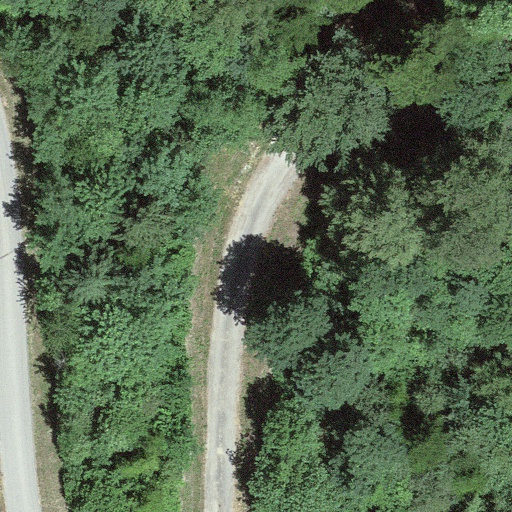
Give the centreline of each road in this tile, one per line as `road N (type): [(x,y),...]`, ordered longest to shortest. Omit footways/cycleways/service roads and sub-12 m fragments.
road 1 (track): [(225,511),(219,398),(274,168),(375,110),(477,102),(511,114)]
road 2 (unclassified): [(0,163),(12,418),(26,511)]
